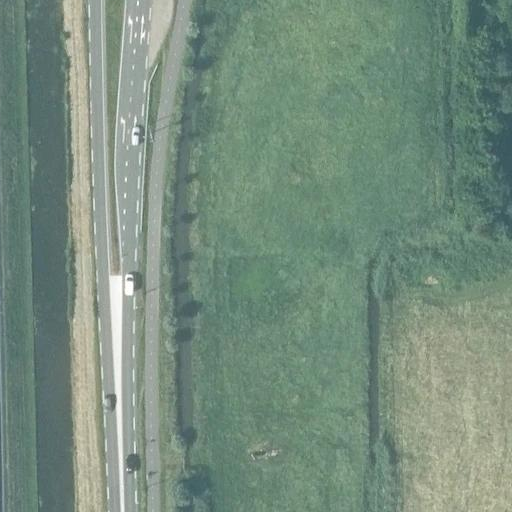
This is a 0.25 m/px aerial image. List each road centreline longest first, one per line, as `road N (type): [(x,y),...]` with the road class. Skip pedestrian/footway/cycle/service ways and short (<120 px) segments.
road 1 (secondary): [(95,0),(112,511)]
road 2 (secondary): [(130,511),(137,0)]
